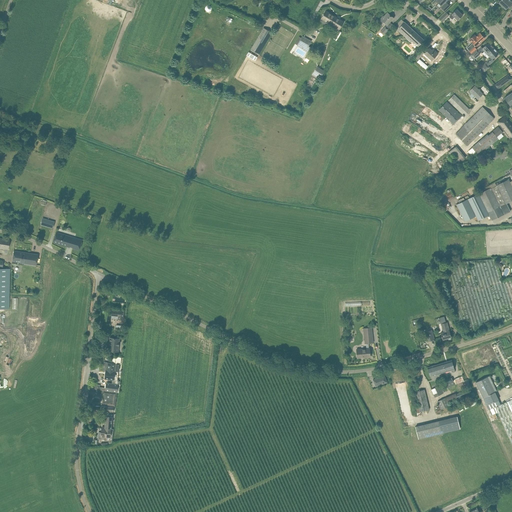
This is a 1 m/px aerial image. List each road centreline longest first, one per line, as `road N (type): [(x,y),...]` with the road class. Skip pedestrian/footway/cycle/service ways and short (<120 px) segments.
road 1 (unclassified): [(511,329),(371,369),(320,371),(270,358),(98,275)]
road 2 (unclassified): [(89,511),(76,452),(98,275)]
road 3 (unclassified): [(511,114),(452,40),(405,0)]
